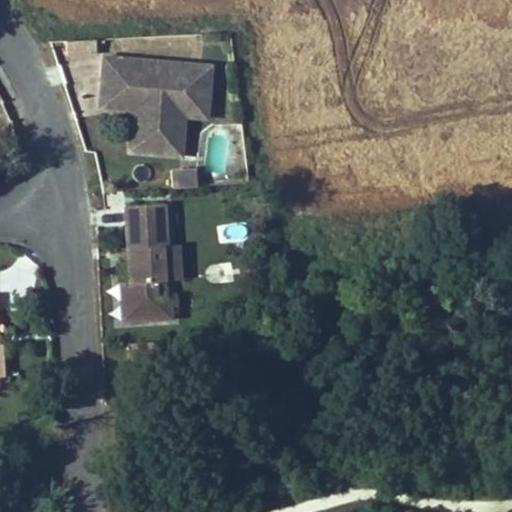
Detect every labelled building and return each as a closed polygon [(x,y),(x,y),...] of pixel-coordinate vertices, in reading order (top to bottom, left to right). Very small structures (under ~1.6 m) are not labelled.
[(96,52),(96,39),(66,41),(66,54),(96,52)] [(178,93),(187,86),(194,87),(196,65),(196,64),(104,57),(101,86),(118,88),(116,109),(133,111),(140,112),(139,128),(131,128),(129,151),(173,155),(178,93)] [(206,117),(211,66),(196,65),(194,87),(187,86),(178,93),(173,155),(181,155),(184,115),(206,117)] [(116,109),(118,88),(101,86),(99,108),(116,109)] [(139,128),(140,112),(133,111),(131,128),(139,128)] [(197,186),(196,170),(171,171),(172,187),(197,186)] [(164,280),(162,246),(167,245),(167,244),(164,203),(125,205),(128,247),(128,260),(130,281),(120,281),(122,320),(171,317),(170,297),(154,298),(153,280),(164,280)] [(179,279),(177,244),(167,244),(167,245),(162,246),(164,280),(179,279)] [(128,260),(128,247),(118,247),(118,260),(128,260)]
